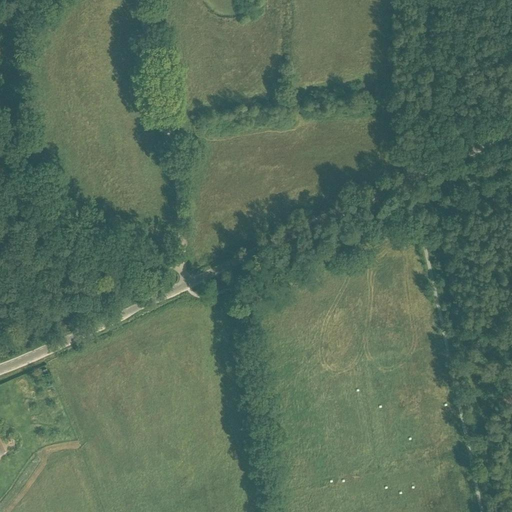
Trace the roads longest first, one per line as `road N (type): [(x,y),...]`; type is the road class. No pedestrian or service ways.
road 1 (tertiary): [(511,132),(0,369)]
road 2 (unknown): [(499,511),(434,216),(419,205),(408,209)]
